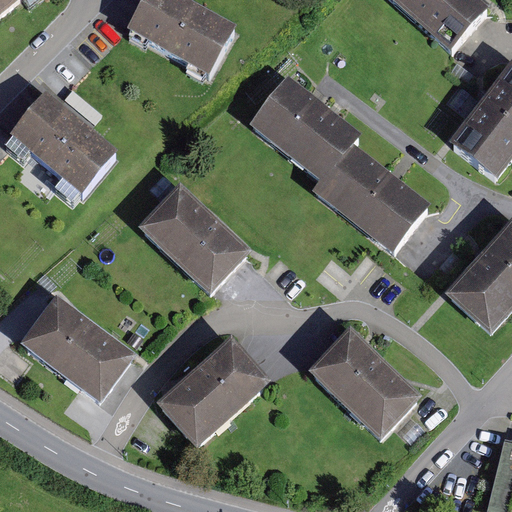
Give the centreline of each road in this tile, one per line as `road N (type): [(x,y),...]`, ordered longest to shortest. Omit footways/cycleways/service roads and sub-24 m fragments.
road 1 (residential): [(479,412),(437,363),(363,311),(297,328),(252,311),(206,331),(159,368),(94,475)]
road 2 (residential): [(0,105),(94,0)]
road 3 (residential): [(386,511),(479,412)]
